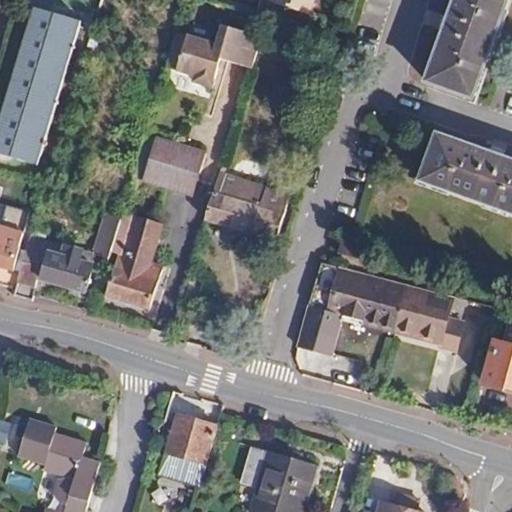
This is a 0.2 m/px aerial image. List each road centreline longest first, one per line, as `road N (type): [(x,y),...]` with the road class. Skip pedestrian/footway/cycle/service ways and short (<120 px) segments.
road 1 (tertiary): [(504,461),(145,357)]
road 2 (residential): [(116,511),(145,357)]
road 3 (tertiary): [(145,357),(0,316)]
